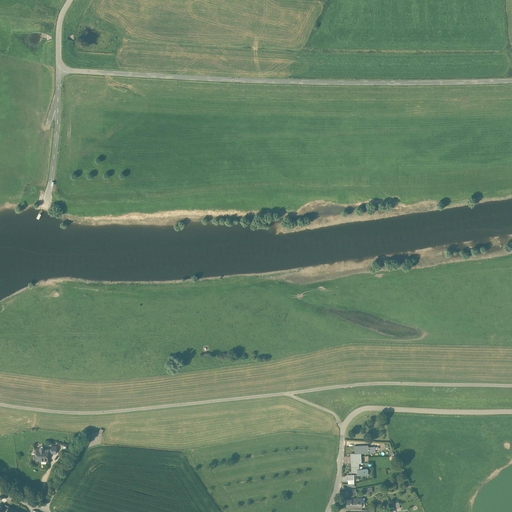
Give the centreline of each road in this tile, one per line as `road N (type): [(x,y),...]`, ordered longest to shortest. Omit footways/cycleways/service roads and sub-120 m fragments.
road 1 (unclassified): [(58,69),(511,80)]
road 2 (unclassified): [(327,511),(342,429),(361,408),(511,411)]
road 3 (unclassified): [(44,208),(58,69)]
